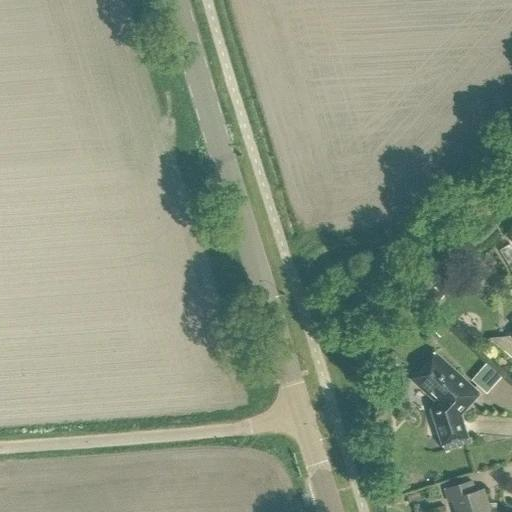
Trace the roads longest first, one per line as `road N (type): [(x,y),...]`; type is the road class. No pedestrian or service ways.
road 1 (tertiary): [(303,420),(173,0)]
road 2 (unclassified): [(303,420),(0,447)]
